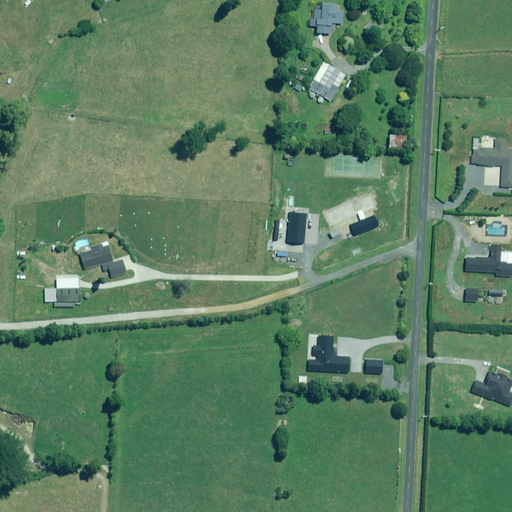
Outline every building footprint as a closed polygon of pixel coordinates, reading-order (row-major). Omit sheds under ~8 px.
[(338,4),(322,3),(321,10),(314,10),(314,19),(310,19),(310,26),(317,26),(316,33),(330,34),(331,23),(342,24),(343,11),(337,11),(338,4)] [(374,27),(370,22),(364,28),(368,33),(374,27)] [(345,75),(323,62),(308,88),(324,97),(328,92),(333,95),(345,75)] [(407,136),(389,134),(388,148),(401,149),(401,141),(407,142),(407,136)] [(494,150),(473,149),(473,155),(471,155),(471,165),(500,166),(499,187),(511,187),(511,151),(505,151),(506,139),(494,139),(494,150)] [(306,214),(288,213),(286,242),(304,244),(306,214)] [(102,247),(102,245),(91,248),(92,251),(79,254),(84,269),(101,264),(104,272),(109,270),(111,277),(126,273),(122,260),(113,263),(108,246),(102,247)] [(511,263),(500,263),(500,246),(490,245),(489,258),(476,257),(476,258),(465,258),(465,272),(495,273),(495,276),(511,277),(511,265),(511,263)] [(80,305),(80,288),(56,289),(56,302),(74,302),(74,305),(80,305)] [(477,290),(465,289),(465,301),(477,302),(477,290)] [(483,384),(475,381),(470,393),(491,401),(491,399),(510,407),(511,400),(511,393),(509,392),(511,383),(511,379),(489,370),(483,384)]
